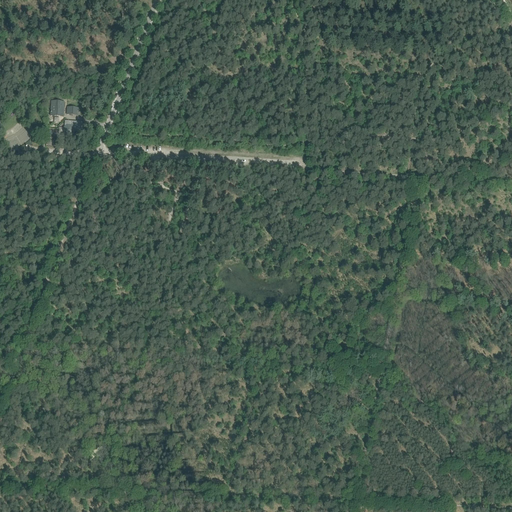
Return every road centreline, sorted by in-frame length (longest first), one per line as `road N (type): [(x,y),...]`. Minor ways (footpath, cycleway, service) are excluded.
road 1 (unknown): [(309,141),(327,155),(331,177),(430,192),(419,257),(408,265),(409,300),(437,304),(475,363),(511,380)]
road 2 (track): [(415,176),(351,511)]
road 3 (track): [(511,506),(228,494)]
road 4 (unclassified): [(0,160),(32,149),(99,149),(154,0)]
road 5 (track): [(228,494),(0,480)]
road 6 (track): [(0,319),(32,322),(99,149)]
road 7 (unknown): [(309,141),(277,148),(192,133),(101,141)]
road 8 (track): [(341,169),(511,181)]
